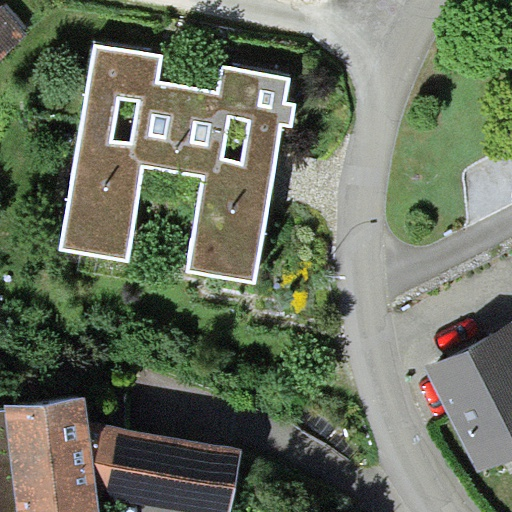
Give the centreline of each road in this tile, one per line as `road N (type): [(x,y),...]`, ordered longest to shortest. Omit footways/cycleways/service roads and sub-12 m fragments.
road 1 (residential): [(441,511),(374,390),(360,316),(357,178),(388,27)]
road 2 (track): [(188,0),(388,27)]
